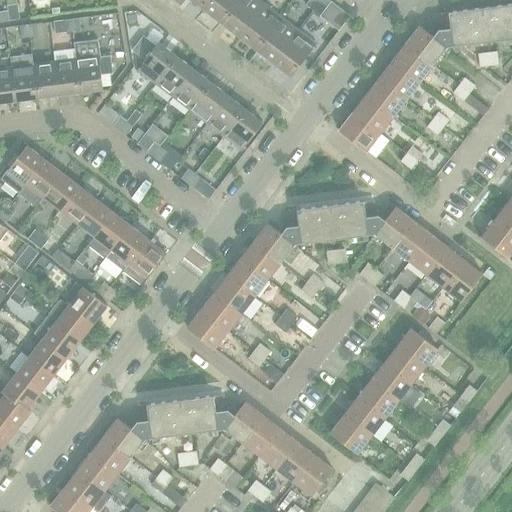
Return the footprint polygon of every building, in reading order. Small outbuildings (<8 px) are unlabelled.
[(12,0),(6,1),(9,21),(18,19),(15,0),(12,0)] [(191,0),(203,9),(210,0),(191,0)] [(210,0),(203,9),(220,22),(237,0),(210,0)] [(259,0),(237,0),(220,22),(238,36),(263,3),(259,0)] [(308,0),(305,4),(312,10),(319,0),(308,0)] [(329,0),(319,0),(312,10),(320,16),(331,1),(329,0)] [(263,3),(238,36),(255,49),(280,16),(263,3)] [(511,3),(502,4),(481,7),(485,41),(511,37),(511,3)] [(485,41),(481,7),(448,12),(449,17),(449,22),(450,28),(452,45),(485,41)] [(7,8),(0,8),(0,20),(8,19),(7,8)] [(280,16),(255,49),(272,62),(297,29),(280,16)] [(80,30),(78,17),(70,19),(72,31),(80,30)] [(70,19),(62,20),(63,32),(72,31),(70,19)] [(36,23),(27,24),(29,36),(37,35),(36,23)] [(27,24),(19,25),(21,37),(29,36),(27,24)] [(419,25),(406,42),(432,63),(446,46),(419,25)] [(297,29),(272,62),(290,76),(315,43),(297,29)] [(131,50),(144,59),(137,69),(155,83),(175,56),(158,42),(155,45),(142,35),(131,50)] [(102,89),(100,74),(112,72),(110,55),(98,56),(96,39),(73,42),(75,58),(80,92),(102,89)] [(406,42),(392,60),(419,81),(432,63),(406,42)] [(488,65),(498,64),(496,51),(487,52),(488,65)] [(487,52),(477,53),(479,66),(488,65),(487,52)] [(10,56),(11,66),(15,100),(37,97),(32,64),(31,54),(10,56)] [(175,56),(155,83),(172,96),(193,69),(175,56)] [(75,58),(54,61),(58,95),(80,92),(75,58)] [(392,60),(378,78),(405,99),(419,81),(392,60)] [(54,61),(32,64),(37,97),(58,95),(54,61)] [(11,66),(0,67),(0,102),(15,100),(11,66)] [(193,69),(172,96),(189,109),(210,82),(193,69)] [(464,77),(458,84),(469,93),(475,85),(464,77)] [(378,78),(365,95),(392,116),(405,99),(378,78)] [(210,82),(189,109),(206,122),(227,95),(210,82)] [(469,93),(458,84),(452,92),(463,100),(469,93)] [(227,95),(206,122),(223,136),(244,108),(227,95)] [(365,95),(352,112),(380,132),(392,116),(365,95)] [(97,113),(112,125),(111,125),(118,130),(126,120),(104,104),(97,113)] [(244,108),(223,136),(241,149),(262,122),(244,108)] [(438,111),(432,119),(442,127),(448,119),(438,111)] [(380,132),(352,112),(338,130),(365,151),(380,132)] [(442,127),(432,119),(426,126),(437,134),(442,127)] [(126,120),(118,130),(125,135),(132,126),(126,120)] [(146,152),(152,157),(160,147),(153,142),(146,152)] [(412,144),(406,152),(417,160),(423,152),(412,144)] [(26,145),(7,169),(0,178),(19,192),(44,159),(26,145)] [(160,147),(152,157),(159,162),(166,152),(160,147)] [(406,152),(400,160),(411,168),(417,160),(406,152)] [(44,159),(19,192),(35,205),(42,196),(61,172),(44,159)] [(180,178),(187,183),(194,173),(187,168),(180,178)] [(61,172),(42,196),(60,210),(78,185),(61,172)] [(194,173),(187,183),(208,199),(215,189),(194,173)] [(78,185),(60,210),(77,223),(95,198),(78,185)] [(95,198),(77,223),(94,236),(112,212),(95,198)] [(364,211),(363,206),(363,200),(329,204),(334,238),(367,234),(365,216),(364,211)] [(511,205),(507,202),(494,219),(511,232),(511,205)] [(296,209),(297,214),(297,220),(298,225),(300,243),(334,238),(329,204),(296,209)] [(373,233),(391,247),(412,220),(394,206),(373,233)] [(7,207),(0,216),(0,217),(6,222),(13,212),(7,207)] [(112,212),(94,236),(87,245),(104,258),(105,257),(130,225),(112,212)] [(511,251),(511,232),(494,219),(480,237),(507,258),(511,251)] [(412,220),(391,247),(408,260),(429,233),(412,220)] [(267,222),(253,240),(280,261),(294,243),(267,222)] [(130,225),(105,257),(122,270),(147,238),(130,225)] [(27,238),(34,243),(41,234),(34,229),(27,238)] [(429,233),(408,260),(426,273),(446,246),(429,233)] [(41,234),(34,243),(40,248),(48,239),(41,234)] [(147,238),(122,270),(121,271),(139,285),(165,252),(147,238)] [(253,240),(240,258),(267,279),(280,261),(253,240)] [(446,246),(426,273),(443,286),(464,259),(446,246)] [(337,263),(346,261),(344,248),(335,249),(337,263)] [(57,249),(51,256),(63,266),(69,259),(57,249)] [(337,263),(335,249),(326,250),(327,264),(337,263)] [(45,269),(51,262),(41,254),(36,261),(45,269)] [(19,256),(14,263),(24,270),(29,264),(19,256)] [(240,258),(227,275),(254,296),(267,279),(240,258)] [(464,259),(443,286),(461,300),(482,273),(464,259)] [(75,260),(68,270),(80,280),(88,270),(75,260)] [(24,270),(14,263),(9,269),(19,277),(24,270)] [(359,273),(366,279),(375,268),(367,263),(359,273)] [(375,268),(366,279),(374,285),(382,274),(375,268)] [(312,274),(306,282),(317,290),(323,282),(312,274)] [(227,275),(213,292),(241,313),(254,296),(227,275)] [(109,286),(103,281),(95,291),(102,296),(115,279),(109,286)] [(115,279),(102,296),(108,301),(121,284),(115,279)] [(76,281),(66,293),(73,298),(68,305),(92,323),(106,305),(82,286),(76,281)] [(306,282),(300,289),(311,298),(317,290),(306,282)] [(18,283),(13,290),(23,298),(28,291),(18,283)] [(393,300),(401,306),(409,295),(401,289),(393,300)] [(23,298),(13,290),(8,296),(18,304),(23,298)] [(213,292),(200,309),(227,330),(241,313),(213,292)] [(409,295),(401,306),(408,311),(416,301),(409,295)] [(47,315),(55,322),(79,340),(92,323),(68,305),(60,298),(47,315)] [(285,308),(280,316),(290,324),(296,317),(285,308)] [(227,330),(200,309),(186,327),(213,348),(214,348),(227,330)] [(47,315),(33,333),(42,339),(66,357),(79,340),(55,322),(47,315)] [(280,316),(274,323),(284,332),(290,324),(280,316)] [(435,333),(444,322),(436,316),(428,327),(435,333)] [(410,328),(396,346),(423,367),(437,348),(410,328)] [(42,339),(28,356),(53,375),(66,357),(42,339)] [(259,342),(253,350),(264,358),(270,351),(259,342)] [(396,346),(383,363),(410,384),(423,367),(396,346)] [(264,358),(253,350),(247,358),(258,366),(264,358)] [(28,356),(15,373),(40,392),(53,375),(28,356)] [(383,363),(370,380),(397,401),(410,384),(383,363)] [(15,373),(2,390),(30,411),(30,410),(27,408),(40,392),(15,373)] [(370,380),(357,397),(384,418),(397,401),(370,380)] [(468,384),(460,395),(468,401),(476,390),(468,384)] [(0,415),(16,428),(30,411),(2,390),(1,391),(5,394),(0,399),(0,415)] [(214,405),(213,400),(213,395),(179,399),(184,433),(217,429),(215,411),(214,405)] [(468,401),(460,395),(452,405),(460,411),(468,401)] [(357,397),(343,414),(370,435),(384,418),(357,397)] [(146,403),(147,409),(147,414),(148,420),(150,437),(184,433),(179,399),(146,403)] [(223,428),(241,442),(262,415),(244,401),(223,428)] [(370,435),(343,414),(329,432),(357,453),(370,435)] [(0,415),(0,443),(3,446),(16,428),(0,415)] [(262,415),(241,442),(259,455),(280,428),(262,415)] [(117,417),(103,435),(130,456),(144,438),(117,417)] [(442,419),(434,430),(442,435),(450,425),(442,419)] [(280,428),(259,455),(276,468),(297,441),(280,428)] [(442,435),(434,430),(426,440),(434,446),(442,435)] [(103,435),(90,453),(117,473),(130,456),(103,435)] [(297,441),(276,468),(293,481),(314,454),(297,441)] [(196,451),(186,452),(188,465),(198,464),(196,451)] [(186,452),(177,453),(179,466),(188,465),(186,452)] [(90,453),(77,470),(104,491),(117,473),(90,453)] [(416,453),(408,464),(416,470),(424,459),(416,453)] [(314,454),(293,481),(311,495),(332,468),(314,454)] [(209,468),(217,474),(225,463),(217,457),(209,468)] [(225,463),(217,474),(224,480),(233,469),(225,463)] [(416,470),(408,464),(400,474),(407,480),(416,470)] [(163,467),(157,475),(168,483),(174,476),(163,467)] [(77,470),(64,487),(91,508),(96,511),(110,495),(104,491),(77,470)] [(156,476),(151,484),(179,506),(185,498),(167,485),(156,476)] [(247,490),(255,496),(263,485),(255,479),(247,490)] [(392,499),(373,484),(366,493),(385,508),(392,499)] [(263,485),(255,496),(262,501),(270,491),(263,485)] [(87,511),(91,508),(64,487),(50,505),(58,511),(87,511)] [(382,511),(385,508),(366,493),(359,503),(371,511),(382,511)] [(136,503),(130,511),(131,511),(145,511),(146,511),(136,503)] [(371,511),(359,503),(352,511),(351,511),(371,511)]
